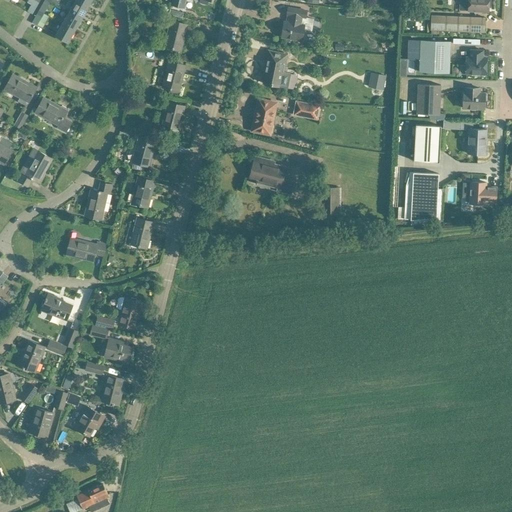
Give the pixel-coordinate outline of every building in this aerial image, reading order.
[(32,14),(39,2),(34,0),(28,0),(27,2),(31,5),(27,11),(32,14)] [(44,14),(50,2),(46,0),(45,0),(39,11),(44,14)] [(87,8),(92,0),(75,0),(75,1),(87,8)] [(489,0),(468,0),(468,11),(489,12),(489,0)] [(81,20),(87,8),(75,1),(69,13),(81,20)] [(306,10),(298,9),(288,8),(287,15),(288,15),(287,22),(284,21),(282,37),(301,40),(304,24),(302,24),(303,17),(305,17),(306,10)] [(316,8),(315,15),(323,17),(325,10),(316,8)] [(38,25),(44,14),(39,11),(33,22),(38,25)] [(75,31),(81,20),(69,13),(62,24),(75,31)] [(485,18),(431,15),(430,30),(485,32),(485,18)] [(187,24),(177,22),(171,20),(165,47),(180,51),(187,24)] [(68,42),(75,31),(62,24),(56,35),(68,42)] [(488,33),(488,46),(505,46),(505,33),(488,33)] [(408,39),(408,58),(420,58),(419,72),(449,73),(450,41),(408,39)] [(273,85),(278,86),(288,88),(291,73),(283,72),(287,54),(278,52),(269,50),(265,69),(267,69),(264,83),(273,85)] [(483,50),(473,50),(470,50),(470,57),(466,57),(465,73),(475,74),(477,76),(481,76),(483,74),(486,74),(487,58),(483,57),(483,50)] [(185,65),(175,63),(169,61),(163,87),(178,91),(185,65)] [(375,88),(383,90),(386,75),(378,73),(375,88)] [(13,75),(8,83),(5,89),(20,97),(18,101),(26,106),(36,88),(13,75)] [(418,84),(416,114),(440,115),(441,85),(418,84)] [(480,88),(470,88),(466,87),(466,92),(463,92),(463,108),(485,109),(485,93),(479,93),(480,88)] [(135,90),(133,100),(146,102),(147,93),(135,90)] [(44,98),(39,106),(36,112),(58,125),(57,127),(66,132),(72,122),(64,117),(67,111),(66,108),(62,105),(60,107),(44,98)] [(276,103),(271,102),(261,100),(257,118),(255,117),(252,130),(270,134),(276,103)] [(184,106),(175,103),(169,102),(162,128),(178,132),(184,106)] [(318,119),(320,107),(297,102),(294,114),(318,119)] [(20,128),(27,116),(21,112),(14,125),(20,128)] [(461,130),(461,121),(444,120),(443,129),(461,130)] [(439,162),(441,126),(416,124),(414,161),(439,162)] [(486,129),(477,129),(469,128),(468,153),(485,154),(486,129)] [(2,137),(0,135),(0,161),(8,166),(16,152),(8,148),(11,143),(1,137),(2,137)] [(149,166),(155,140),(139,136),(133,162),(149,166)] [(52,159),(43,154),(37,150),(24,173),(23,172),(18,181),(28,187),(32,179),(39,182),(40,182),(44,176),(43,175),(43,174),(42,174),(44,171),(44,172),(52,159)] [(274,162),(265,159),(256,157),(250,180),(256,181),(256,183),(257,183),(258,182),(278,187),(278,190),(290,194),(293,182),(282,179),(285,167),(273,164),(274,162)] [(405,184),(403,219),(412,219),(412,223),(441,220),(443,188),(438,188),(439,173),(413,172),(409,172),(405,184)] [(154,181),(144,178),(138,177),(132,203),(147,207),(154,181)] [(112,185),(111,185),(101,182),(99,191),(91,189),(85,216),(101,219),(107,193),(110,194),(112,185)] [(464,183),(463,197),(470,198),(470,203),(485,204),(485,202),(496,203),(496,197),(497,187),(486,187),(486,182),(471,182),(471,183),(464,183)] [(325,213),(325,217),(325,227),(333,227),(333,213),(337,213),(338,188),(326,188),(326,213),(325,213)] [(153,222),(143,219),(138,218),(131,244),(147,248),(153,222)] [(96,245),(81,241),(71,238),(67,254),(93,261),(95,253),(104,256),(107,244),(97,242),(96,245)] [(3,272),(0,276),(0,311),(7,302),(0,296),(0,286),(8,276),(3,272)] [(42,310),(51,314),(67,320),(72,305),(56,299),(57,297),(48,294),(47,298),(46,298),(45,300),(46,300),(42,310)] [(122,310),(119,324),(134,328),(138,311),(139,311),(142,302),(138,301),(138,300),(135,300),(124,297),(120,297),(119,298),(118,300),(117,301),(117,304),(117,306),(118,308),(120,310),(122,310)] [(92,325),(109,329),(109,328),(112,329),(114,321),(97,316),(95,325),(93,325),(92,325)] [(106,339),(109,329),(92,325),(90,335),(106,339)] [(70,328),(64,345),(72,348),(78,331),(70,328)] [(120,341),(110,339),(109,338),(105,356),(129,362),(133,347),(119,344),(120,341)] [(63,355),(66,347),(50,340),(47,348),(63,355)] [(44,346),(40,345),(30,341),(24,357),(22,357),(19,365),(35,371),(44,346)] [(104,366),(87,362),(85,370),(102,374),(104,366)] [(0,401),(0,403),(15,399),(9,373),(0,375),(0,401)] [(123,378),(113,376),(108,375),(102,401),(112,403),(112,404),(114,405),(114,404),(118,405),(120,396),(119,395),(123,378)] [(38,388),(31,383),(21,398),(28,403),(38,388)] [(68,393),(58,390),(54,407),(63,409),(68,393)] [(104,416),(96,411),(86,405),(74,427),(83,432),(83,433),(85,434),(85,433),(89,435),(97,422),(100,424),(104,416)] [(51,423),(54,414),(54,413),(36,408),(29,431),(44,436),(48,423),(51,423)] [(109,497),(107,493),(103,484),(77,496),(79,501),(67,506),(69,511),(77,511),(78,511),(78,510),(83,508),(83,509),(88,506),(90,511),(91,511),(110,504),(107,498),(109,497)]
